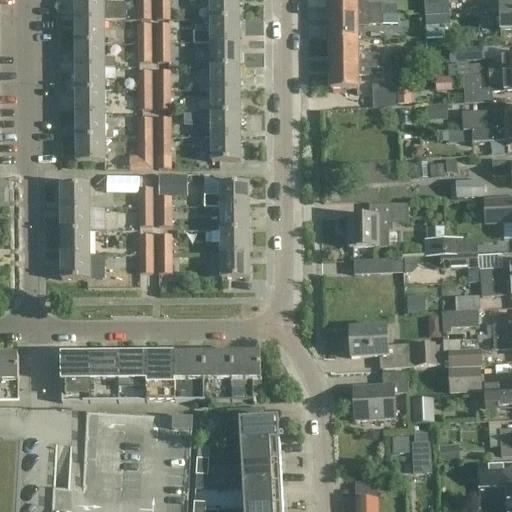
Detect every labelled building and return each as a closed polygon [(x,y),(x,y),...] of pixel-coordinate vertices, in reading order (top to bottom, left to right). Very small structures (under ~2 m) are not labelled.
[(75,0),(76,23),(105,23),(105,21),(126,21),(126,3),(104,4),(104,0),(75,0)] [(136,0),(137,22),(151,22),(150,0),(136,0)] [(210,0),(211,22),(240,22),(239,0),(210,0)] [(369,4),(358,4),(358,0),(330,0),(330,17),(392,17),(392,15),(392,6),(369,7),(369,4)] [(424,0),(426,28),(451,27),(448,0),(424,0)] [(156,3),(156,22),(170,22),(171,3),(156,3)] [(500,3),(483,3),(483,14),(500,13),(501,33),(511,32),(511,4),(500,5),(500,3)] [(392,17),(330,17),(331,42),(359,42),(359,28),(370,28),(370,26),(398,25),(398,15),(392,15),(392,17)] [(422,31),(422,19),(405,20),(405,31),(422,31)] [(240,46),(240,22),(211,22),(211,34),(195,34),(195,46),(211,46),(240,46)] [(105,23),(76,23),(76,47),(105,47),(105,23)] [(137,26),(138,45),(152,45),(151,26),(137,26)] [(156,26),(156,45),(170,45),(170,26),(156,26)] [(359,42),(331,42),(331,66),(382,66),(382,55),(370,55),(369,53),(359,54),(359,42)] [(426,53),(429,53),(438,53),(438,44),(426,45),(426,53)] [(152,65),(152,45),(138,45),(138,65),(152,65)] [(170,45),(156,45),(156,65),(170,64),(170,45)] [(240,46),(211,46),(211,70),(240,69),(240,46)] [(105,47),(76,47),(76,70),(105,70),(105,47)] [(449,52),(438,53),(429,53),(430,62),(449,61),(450,64),(483,62),(482,49),(449,50),(449,52)] [(470,78),(511,76),(511,58),(502,59),(503,66),(469,68),(470,78)] [(382,66),(331,66),(331,91),(359,91),(359,77),(369,77),(369,75),(382,75),(382,66)] [(240,69),(211,70),(212,93),(241,93),(240,69)] [(105,70),(76,70),(76,94),(105,94),(105,70)] [(156,74),(157,93),(171,93),(170,73),(156,74)] [(138,74),(138,93),(152,93),(152,74),(138,74)] [(511,76),(470,78),(470,79),(464,79),(465,107),(493,106),(493,95),(511,94),(511,76)] [(373,87),(374,110),(395,109),(394,87),(373,87)] [(152,112),(152,93),(138,93),(138,112),(152,112)] [(171,93),(157,93),(157,112),(171,112),(171,93)] [(241,93),(212,93),(212,117),(241,117),(241,93)] [(105,94),(76,94),(77,118),(106,117),(105,94)] [(463,133),(511,130),(511,110),(505,111),(505,117),(494,118),(494,113),(462,115),(463,133)] [(106,117),(77,118),(77,141),(106,141),(106,117)] [(212,141),(241,140),(241,117),(212,117),(212,141)] [(138,141),(153,141),(153,120),(138,120),(138,141)] [(157,121),(157,141),(170,141),(170,120),(157,121)] [(511,148),(511,130),(463,133),(464,145),(507,142),(507,149),(511,148)] [(241,140),(212,141),(212,165),(241,164),(241,140)] [(106,165),(106,141),(77,141),(77,166),(106,165)] [(153,172),(153,141),(138,141),(138,158),(129,158),(129,172),(153,172)] [(171,161),(170,141),(157,141),(157,161),(171,161)] [(429,162),(431,180),(445,179),(444,166),(443,166),(443,161),(429,162)] [(511,166),(507,167),(506,164),(493,165),(495,182),(511,180),(511,166)] [(139,178),(139,210),(153,210),(153,178),(139,178)] [(451,184),(452,200),(485,199),(484,182),(451,184)] [(220,186),(221,196),(205,196),(205,208),(221,208),(221,210),(250,210),(250,185),(220,186)] [(61,211),(91,211),(90,187),(61,187),(61,211)] [(157,190),(158,209),(172,209),(171,190),(157,190)] [(511,199),(501,200),(484,201),(486,227),(511,225),(511,199)] [(394,232),(394,224),(409,224),(409,206),(369,206),(369,219),(349,219),(350,250),(389,250),(388,232),(394,232)] [(172,228),(172,209),(158,209),(158,229),(172,228)] [(153,210),(139,210),(139,229),(153,229),(153,210)] [(250,210),(221,210),(221,233),(250,233),(250,210)] [(91,211),(61,211),(62,235),(91,234),(91,211)] [(213,257),(250,257),(250,233),(221,233),(221,245),(213,245),(213,257)] [(392,247),(404,246),(404,233),(391,233),(392,247)] [(91,234),(62,235),(62,258),(91,258),(91,234)] [(139,238),(139,257),(154,257),(153,237),(139,238)] [(158,238),(158,257),(172,257),(172,237),(158,238)] [(464,240),(446,241),(447,258),(477,257),(476,243),(464,244),(464,240)] [(433,259),(447,258),(446,241),(425,242),(426,259),(433,258),(433,259)] [(154,276),(154,257),(139,257),(139,277),(154,276)] [(173,276),(172,257),(158,257),(158,276),(173,276)] [(251,281),(250,257),(213,257),(213,266),(221,266),(221,281),(251,281)] [(477,257),(447,258),(433,259),(433,267),(441,272),(478,270),(477,257)] [(91,258),(62,258),(62,283),(91,282),(91,258)] [(386,262),(354,264),(354,278),(378,277),(378,273),(386,273),(386,262)] [(480,272),(481,285),(511,283),(511,264),(510,265),(511,271),(480,272)] [(511,283),(481,285),(481,297),(511,295),(511,283)] [(407,317),(425,316),(425,298),(407,299),(407,317)] [(447,315),(478,313),(480,313),(479,299),(456,300),(456,301),(446,301),(447,314),(447,315)] [(479,329),(478,313),(447,315),(447,314),(442,314),(443,336),(451,335),(451,330),(479,329)] [(494,341),(511,339),(511,327),(494,328),(494,341)] [(381,372),(404,371),(443,369),(441,347),(436,347),(436,345),(388,348),(387,330),(350,332),(351,361),(380,360),(381,372)] [(511,339),(494,341),(494,352),(511,351),(511,339)] [(448,354),(449,371),(481,369),(481,370),(483,369),(482,352),(448,354)] [(176,404),(205,404),(204,357),(176,358),(176,404)] [(232,357),(204,357),(205,404),(233,404),(232,357)] [(253,383),(261,383),(261,357),(232,357),(233,404),(254,404),(254,406),(256,406),(256,402),(253,402),(253,383)] [(18,359),(0,358),(0,405),(19,405),(19,404),(18,404),(18,385),(18,359)] [(62,405),(92,405),(91,358),(61,358),(62,405)] [(119,358),(91,358),(92,405),(120,405),(119,358)] [(120,405),(148,405),(148,358),(119,358),(120,405)] [(176,358),(148,358),(148,405),(176,404),(176,358)] [(482,395),(481,370),(481,369),(449,371),(450,396),(482,395)] [(355,424),(396,422),(395,397),(409,396),(408,375),(383,376),(383,388),(354,390),(355,424)] [(485,398),(511,396),(511,385),(484,387),(485,398)] [(511,396),(485,398),(486,408),(511,406),(511,396)] [(433,401),(412,402),(413,425),(434,425),(433,401)] [(261,411),(227,413),(228,425),(240,424),(241,446),(280,444),(279,421),(262,422),(261,411)] [(192,421),(174,420),(173,432),(191,433),(192,421)] [(511,433),(503,434),(503,439),(501,439),(502,460),(511,459),(511,433)] [(393,439),(393,456),(410,456),(409,439),(393,439)] [(0,511),(18,511),(22,443),(0,441),(0,511)] [(280,444),(241,446),(242,468),(281,466),(280,444)] [(196,468),(208,469),(209,461),(197,460),(196,468)] [(479,489),(507,488),(507,511),(511,511),(511,465),(478,468),(479,489)] [(281,466),(242,468),(243,489),(282,487),(281,466)] [(208,477),(208,469),(196,468),(196,476),(208,477)] [(476,470),(462,470),(462,483),(476,483),(476,470)] [(282,487),(243,489),(244,511),(283,508),(282,487)] [(377,511),(378,502),(356,502),(356,511),(377,511)]
